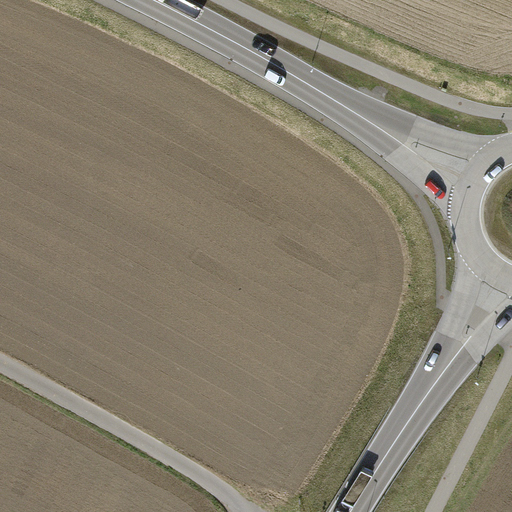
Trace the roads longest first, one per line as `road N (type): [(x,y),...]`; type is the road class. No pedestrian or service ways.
road 1 (secondary): [(151,0),(479,177)]
road 2 (unclassified): [(251,511),(0,363)]
road 3 (secondary): [(504,274),(351,511)]
